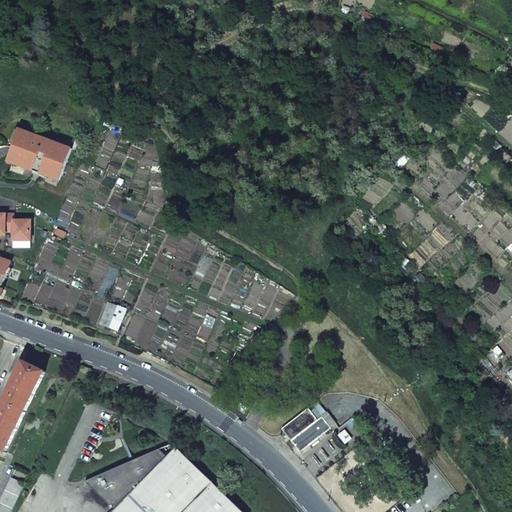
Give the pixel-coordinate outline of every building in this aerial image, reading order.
[(9,172),(56,189),(71,149),(17,130),(13,142),(8,140),(5,146),(11,148),(8,157),(14,159),(9,172)] [(0,234),(6,235),(5,231),(13,232),(13,241),(31,241),(31,221),(24,221),(24,223),(14,223),(14,215),(0,214),(0,234)] [(0,285),(2,286),(7,275),(4,274),(7,267),(9,268),(11,262),(0,258),(0,285)] [(109,302),(100,323),(109,327),(112,318),(121,322),(127,310),(109,302)] [(45,371),(23,361),(0,411),(0,449),(7,452),(45,371)] [(90,368),(80,365),(78,370),(88,374),(90,368)] [(309,410),(283,430),(286,433),(312,413),(309,410)] [(322,418),(316,411),(312,414),(312,413),(286,433),(301,452),(331,429),(323,418),(322,418)] [(343,433),(349,441),(352,439),(345,431),(343,433)] [(343,433),(339,436),(346,444),(349,441),(343,433)] [(114,509),(172,449),(168,445),(169,444),(168,443),(84,481),(85,482),(109,505),(110,505),(114,509)] [(242,511),(174,447),(172,449),(114,509),(111,511),(242,511)] [(0,511),(11,511),(25,484),(11,478),(0,500),(0,511)]
